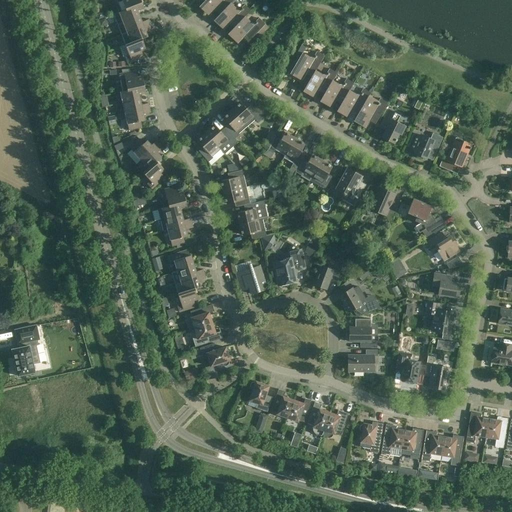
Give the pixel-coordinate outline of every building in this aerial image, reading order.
[(126,10),(142,3),(141,0),(117,0),(118,2),(122,0),(126,10)] [(232,2),(233,3),(235,0),(205,0),(199,7),(209,16),(216,8),(221,13),(232,2)] [(221,13),(214,21),(223,30),(231,22),(235,26),(236,27),(246,16),(247,17),(253,11),(247,5),(242,9),(238,8),(233,3),(232,2),(221,13)] [(142,3),(126,10),(114,14),(118,25),(140,16),(138,11),(144,8),(142,3)] [(140,16),(118,25),(122,35),(150,24),(149,19),(142,22),(140,16)] [(250,41),(256,35),(259,38),(269,27),(260,19),(256,23),(252,22),(247,17),(246,16),(236,27),(235,26),(228,34),(238,43),(245,36),(250,41)] [(150,24),(122,35),(126,45),(142,39),(148,36),(145,31),(152,28),(150,24)] [(146,49),(142,39),(126,45),(129,55),(125,57),(128,63),(144,57),(142,51),(146,49)] [(307,71),(313,75),(316,70),(325,55),(318,51),(316,55),(310,57),(303,53),(290,74),(302,81),(307,71)] [(323,74),(316,70),(313,75),(303,91),(314,98),(320,89),(325,92),(326,92),(333,80),(338,73),(330,68),(327,74),(323,74)] [(119,74),(123,91),(145,87),(142,76),(138,77),(136,71),(119,74)] [(340,84),(333,80),(326,92),(325,92),(320,101),(331,108),(337,99),(342,102),(350,90),(354,83),(347,78),(344,84),(340,84)] [(146,92),(145,87),(123,91),(120,92),(123,103),(140,99),(139,93),(146,92)] [(357,94),(350,90),(342,102),(337,111),(348,118),(354,109),(359,112),(369,95),(370,95),(371,93),(364,88),(361,94),(357,94)] [(359,112),(354,121),(365,128),(371,118),(377,122),(388,103),(381,98),(379,101),(370,95),(369,95),(359,112)] [(123,103),(125,113),(149,108),(148,103),(141,105),(140,99),(123,103)] [(240,102),(231,109),(246,127),(255,119),(258,122),(262,118),(252,107),(248,110),(240,102)] [(150,113),(149,108),(125,113),(121,114),(122,119),(126,118),(129,130),(142,127),(140,121),(145,120),(143,114),(150,113)] [(226,130),(235,139),(239,135),(238,134),(246,127),(231,109),(223,117),(231,126),(226,130)] [(388,109),(381,125),(387,128),(382,137),(386,139),(386,142),(392,142),(395,143),(399,133),(401,135),(406,126),(397,122),(401,116),(388,109)] [(238,143),(235,139),(226,130),(222,134),(215,125),(207,133),(221,149),(220,150),(225,154),(238,143)] [(268,150),(263,154),(270,158),(273,153),(276,149),(285,155),(295,138),(285,132),(279,142),(274,139),(268,150)] [(221,149),(207,133),(198,141),(205,149),(200,152),(208,162),(213,158),(212,157),(220,150),(221,149)] [(443,137),(433,133),(430,139),(422,135),(421,137),(416,135),(410,151),(415,152),(414,153),(417,155),(417,157),(422,159),(423,158),(426,159),(431,149),(437,152),(443,137)] [(462,139),(457,137),(456,138),(455,140),(446,160),(442,159),(439,166),(452,172),(455,165),(461,168),(469,149),(470,149),(471,147),(470,147),(471,144),(462,140),(462,139)] [(285,155),(284,158),(293,163),(292,164),(291,167),(296,170),(302,161),(304,157),(299,154),(305,144),(295,138),(285,155)] [(130,147),(141,161),(160,144),(157,140),(151,145),(147,140),(144,143),(140,139),(130,147)] [(141,161),(148,168),(148,169),(157,161),(162,157),(158,152),(163,148),(160,144),(141,161)] [(310,181),(322,160),(312,154),(306,164),(302,161),(296,170),(295,172),(310,181)] [(332,166),(322,160),(310,181),(325,190),(331,179),(327,176),(332,166)] [(164,169),(157,161),(148,169),(148,168),(144,172),(151,181),(147,184),(152,189),(165,178),(161,173),(164,169)] [(362,176),(347,168),(335,189),(343,193),(343,194),(344,195),(341,199),(354,206),(363,189),(356,185),(362,176)] [(223,192),(246,187),(242,170),(230,173),(231,178),(220,181),(223,192)] [(162,208),(186,202),(183,191),(178,193),(177,186),(164,189),(167,200),(160,202),(162,208)] [(246,204),(246,205),(250,204),(246,187),(223,192),(226,204),(236,201),(238,206),(246,204)] [(395,194),(379,187),(372,203),(373,204),(375,209),(374,210),(385,215),(384,218),(392,221),(397,208),(390,205),(395,194)] [(147,203),(145,198),(133,201),(135,207),(147,203)] [(429,212),(432,207),(413,199),(407,213),(416,217),(420,223),(415,226),(419,233),(422,231),(426,237),(439,229),(435,223),(436,222),(429,212)] [(268,217),(264,201),(250,204),(246,205),(247,210),(237,213),(239,224),(262,219),(268,217)] [(186,202),(162,208),(162,209),(158,210),(161,220),(165,219),(182,214),(180,209),(187,207),(186,202)] [(293,210),(288,202),(285,203),(281,213),(293,210)] [(183,220),(182,214),(165,219),(161,220),(163,230),(167,229),(168,229),(191,223),(190,218),(183,220)] [(262,219),(239,224),(242,235),(253,233),(254,239),(266,236),(262,219)] [(191,223),(168,229),(172,246),(185,243),(183,237),(187,236),(186,230),(193,228),(191,223)] [(445,237),(441,232),(424,244),(429,252),(435,247),(437,250),(438,251),(444,260),(459,251),(449,235),(445,237)] [(316,248),(308,245),(305,253),(307,253),(306,256),(312,258),(316,248)] [(305,268),(301,250),(290,252),(292,258),(285,261),(274,263),(278,285),(280,285),(282,286),(289,284),(290,283),(297,281),(295,271),(305,268)] [(178,272),(194,266),(191,255),(187,257),(185,251),(168,256),(170,262),(174,261),(178,272)] [(449,268),(463,265),(458,256),(446,264),(449,268)] [(373,271),(378,266),(374,260),(364,269),(369,274),(373,271)] [(343,265),(330,261),(327,268),(321,266),(314,285),(326,289),(332,275),(338,277),(343,265)] [(252,264),(251,264),(250,264),(249,264),(248,265),(248,266),(247,267),(247,268),(248,270),(236,273),(238,281),(244,279),(246,287),(249,286),(252,294),(267,289),(263,275),(261,276),(259,266),(255,267),(254,266),(254,265),(253,265),(252,264)] [(178,272),(181,282),(205,274),(203,270),(196,272),(194,266),(178,272)] [(434,273),(432,285),(439,287),(438,294),(458,298),(460,284),(450,282),(451,276),(448,276),(434,273)] [(181,282),(175,284),(178,294),(195,289),(201,287),(199,281),(206,279),(205,274),(181,282)] [(511,278),(508,278),(507,279),(504,278),(503,289),(506,290),(505,291),(511,292),(511,278)] [(352,288),(339,296),(349,312),(353,310),(357,317),(372,311),(380,308),(374,299),(367,303),(358,287),(353,290),(352,288)] [(195,289),(178,294),(181,304),(177,305),(179,312),(196,307),(194,301),(199,300),(195,289)] [(441,303),(428,301),(426,313),(434,314),(432,331),(449,334),(450,325),(453,326),(455,312),(440,310),(441,303)] [(191,318),(194,329),(214,323),(211,313),(214,312),(212,305),(190,311),(192,317),(191,318)] [(177,316),(174,308),(166,311),(169,318),(177,316)] [(511,310),(500,309),(498,324),(511,325),(511,310)] [(349,327),(349,342),(363,342),(363,348),(377,348),(377,341),(371,341),(371,327),(371,319),(355,320),(355,327),(349,327)] [(214,323),(194,329),(196,335),(195,335),(194,335),(193,335),(193,336),(193,337),(192,338),(192,339),(192,340),(194,347),(222,339),(220,332),(217,333),(214,323)] [(13,349),(12,349),(12,351),(12,350),(18,375),(17,375),(18,376),(19,376),(34,372),(34,373),(35,372),(35,371),(33,364),(40,362),(36,345),(38,345),(37,340),(39,340),(36,325),(14,330),(18,344),(19,344),(20,348),(13,349)] [(438,340),(436,348),(453,351),(454,343),(438,340)] [(511,345),(500,343),(499,349),(493,348),(493,352),(491,353),(491,357),(492,358),(491,362),(511,365),(511,363),(511,345)] [(215,351),(213,344),(200,348),(202,355),(207,354),(211,366),(222,363),(222,364),(223,365),(224,365),(225,366),(226,366),(227,365),(228,365),(229,364),(229,363),(229,362),(229,361),(230,361),(226,348),(215,351)] [(378,356),(378,349),(365,350),(366,356),(348,356),(349,371),(374,371),(374,356),(378,356)] [(411,354),(398,352),(396,365),(403,366),(401,380),(408,381),(408,382),(408,383),(409,384),(410,384),(412,384),(413,384),(414,384),(414,383),(415,383),(415,382),(416,382),(419,362),(410,360),(411,354)] [(450,368),(432,365),(429,387),(446,390),(450,368)] [(218,377),(216,372),(204,375),(206,381),(218,377)] [(269,386),(256,382),(255,382),(254,382),(252,382),(251,383),(251,384),(250,384),(250,385),(250,386),(250,387),(251,388),(251,389),(253,390),(250,401),(258,403),(256,408),(268,412),(272,399),(266,397),(269,386)] [(32,387),(12,391),(17,423),(38,420),(32,387)] [(277,414),(287,418),(294,398),(284,395),(285,391),(278,389),(271,411),(277,413),(277,414)] [(304,402),(294,398),(287,418),(298,421),(298,420),(304,422),(312,401),(305,398),(304,402)] [(323,430),(330,411),(320,407),(321,404),(315,402),(307,423),(313,425),(313,426),(314,427),(313,428),(313,429),(313,430),(313,431),(314,432),(315,433),(321,436),(323,430)] [(323,430),(321,436),(328,438),(329,438),(330,437),(331,437),(332,436),(333,435),(333,433),(334,434),(335,433),(341,435),(348,413),(338,410),(337,413),(330,411),(323,430)] [(486,437),(489,419),(481,418),(481,414),(471,412),(466,442),(474,443),(475,435),(486,437)] [(256,426),(255,432),(261,434),(263,428),(268,416),(261,413),(256,426)] [(489,419),(486,437),(496,439),(495,447),(503,448),(508,418),(497,417),(497,420),(489,419)] [(383,423),(372,422),(372,425),(364,424),(363,425),(362,425),(361,426),(360,426),(360,427),(359,428),(359,429),(360,430),(361,431),(361,432),(362,432),(361,442),(360,446),(362,446),(363,448),(370,449),(370,451),(378,453),(383,423)] [(386,424),(381,453),(389,455),(400,456),(401,449),(404,430),(396,429),(397,426),(386,424)] [(412,432),(404,430),(401,449),(411,450),(410,458),(418,459),(423,430),(413,428),(412,432)] [(431,453),(441,455),(444,437),(436,436),(437,432),(426,430),(421,460),(430,461),(431,453)] [(275,432),(273,438),(279,441),(281,435),(275,432)] [(452,438),(444,437),(441,455),(452,457),(450,465),(459,466),(463,437),(453,435),(452,438)] [(466,451),(465,459),(479,460),(480,453),(466,451)] [(338,454),(336,460),(344,463),(346,457),(338,454)] [(484,455),(484,462),(498,463),(498,456),(484,455)] [(511,459),(504,457),(503,465),(510,467),(511,459)] [(379,463),(378,471),(386,472),(387,464),(379,463)] [(420,470),(419,477),(426,478),(427,471),(420,470)]
